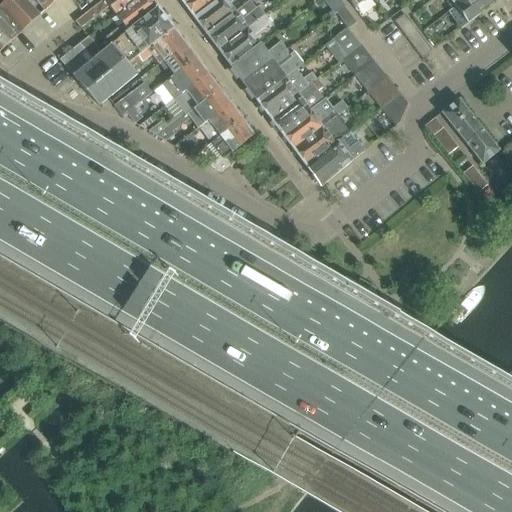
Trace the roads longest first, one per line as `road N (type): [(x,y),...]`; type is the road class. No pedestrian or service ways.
road 1 (motorway): [(0,201),(511,500)]
road 2 (motorway): [(511,444),(0,146)]
road 3 (residential): [(334,224),(318,238),(302,238),(117,131),(4,84)]
road 4 (residential): [(334,224),(163,0)]
road 5 (residential): [(421,102),(413,125),(417,154),(334,224)]
